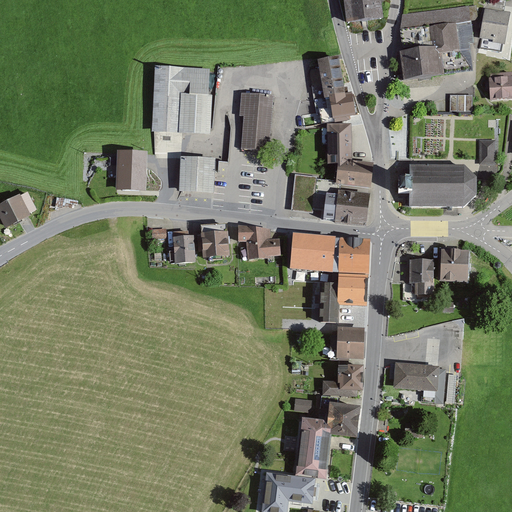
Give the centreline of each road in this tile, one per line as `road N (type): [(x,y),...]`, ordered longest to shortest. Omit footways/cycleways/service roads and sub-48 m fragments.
road 1 (tertiary): [(382,231),(110,210),(0,256)]
road 2 (tertiary): [(382,231),(356,511)]
road 3 (unclassified): [(378,153),(333,0)]
road 4 (residential): [(378,153),(395,0)]
